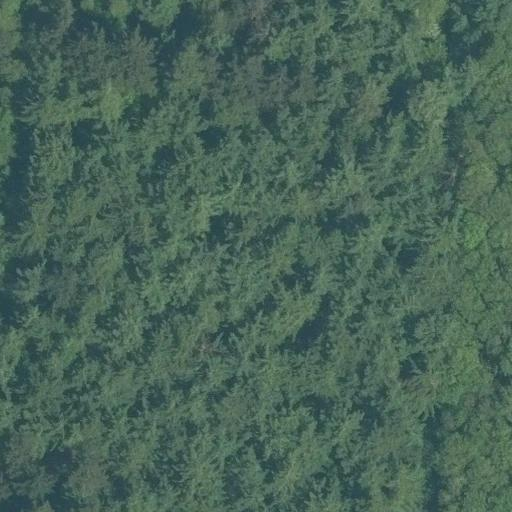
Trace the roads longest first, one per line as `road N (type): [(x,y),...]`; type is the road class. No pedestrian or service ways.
road 1 (track): [(471,163),(291,124),(0,80)]
road 2 (track): [(372,511),(414,449),(441,377),(471,163)]
